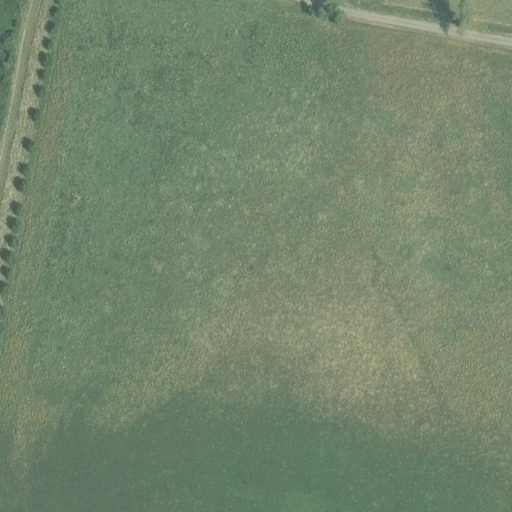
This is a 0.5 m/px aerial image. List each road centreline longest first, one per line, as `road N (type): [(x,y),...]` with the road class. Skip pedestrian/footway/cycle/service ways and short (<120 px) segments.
road 1 (unclassified): [(304,0),(511,43)]
road 2 (track): [(0,202),(35,0)]
